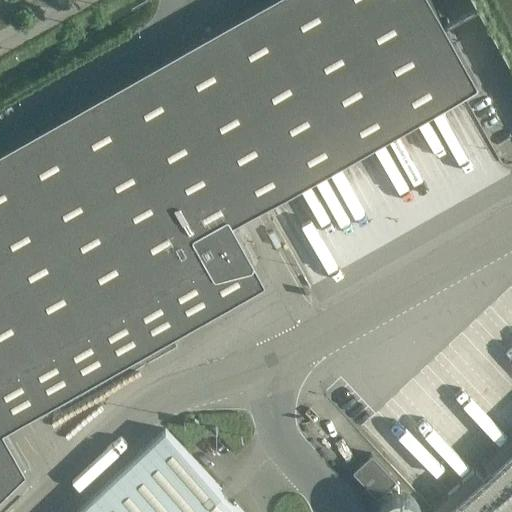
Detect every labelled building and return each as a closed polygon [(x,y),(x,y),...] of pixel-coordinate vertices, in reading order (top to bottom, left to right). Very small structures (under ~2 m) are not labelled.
[(0,494),(24,471),(25,470),(25,469),(25,468),(25,467),(0,423),(0,378),(205,263),(206,263),(207,263),(213,274),(214,274),(215,274),(216,274),(250,265),(252,264),(253,263),(253,262),(253,261),(253,260),(253,259),(233,224),(233,223),(233,222),(233,221),(234,221),(475,84),(476,84),(476,83),(477,82),(477,81),(476,80),(431,0),(263,0),(0,148),(0,494)] [(453,13),(446,18),(457,36),(465,31),(453,13)] [(243,511),(165,429),(76,511),(243,511)] [(511,511),(511,432),(483,460),(491,469),(483,476),(476,467),(434,506),(439,511),(511,511)] [(372,453),(353,471),(378,497),(397,479),(372,453)] [(420,507),(420,506),(419,505),(418,502),(417,500),(416,499),(414,498),(413,497),(412,496),(410,495),(406,493),(403,493),(401,493),(399,493),(397,493),(394,493),(391,494),(390,495),(388,496),(386,498),(384,500),(383,501),(382,503),(380,505),(380,507),(379,509),(379,511),(378,511),(421,511),(421,510),(420,507)]
